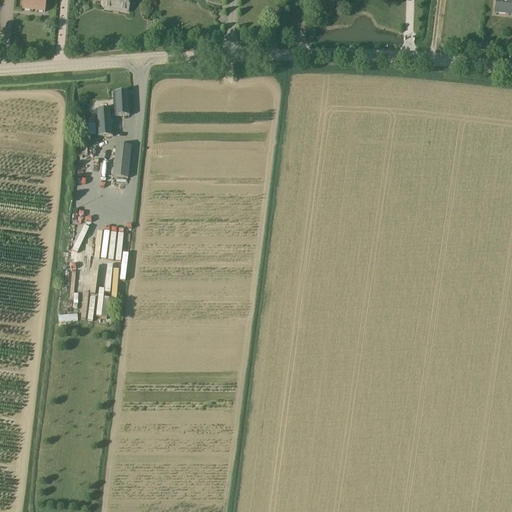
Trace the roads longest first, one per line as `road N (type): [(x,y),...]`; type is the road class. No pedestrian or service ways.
road 1 (tertiary): [(511,69),(290,55),(0,72)]
road 2 (unknown): [(0,99),(52,101),(57,120),(39,290)]
